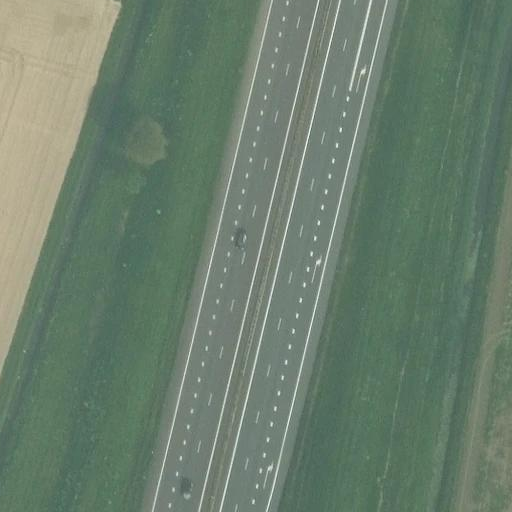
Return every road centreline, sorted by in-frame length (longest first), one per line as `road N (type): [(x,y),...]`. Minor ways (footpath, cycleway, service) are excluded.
road 1 (track): [(170,0),(17,511)]
road 2 (track): [(87,511),(225,0)]
road 3 (track): [(126,511),(249,0)]
road 4 (motorway): [(303,0),(183,511)]
road 5 (track): [(330,511),(431,0)]
road 6 (track): [(385,511),(447,133),(477,0)]
road 7 (motorway): [(234,511),(333,89)]
road 8 (track): [(448,511),(511,132)]
